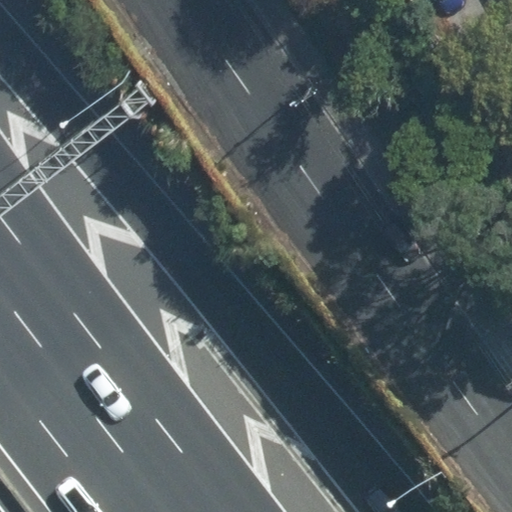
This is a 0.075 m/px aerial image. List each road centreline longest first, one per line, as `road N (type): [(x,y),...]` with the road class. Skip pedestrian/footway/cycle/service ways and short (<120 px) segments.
road 1 (motorway): [(0,25),(87,118),(401,511)]
road 2 (residential): [(206,0),(511,411)]
road 3 (motorway): [(0,352),(123,511)]
